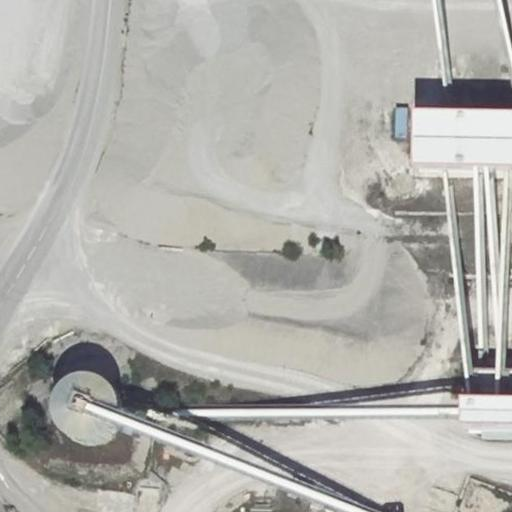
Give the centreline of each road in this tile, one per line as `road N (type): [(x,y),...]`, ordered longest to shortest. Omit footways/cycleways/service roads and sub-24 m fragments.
road 1 (unknown): [(23,247),(171,345),(286,393),(388,423),(511,440)]
road 2 (unknown): [(106,0),(87,88),(23,247)]
